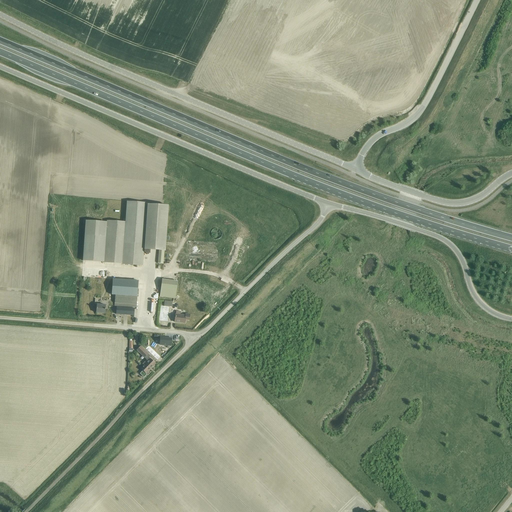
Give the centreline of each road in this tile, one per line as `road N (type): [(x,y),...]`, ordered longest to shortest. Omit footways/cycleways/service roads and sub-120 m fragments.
road 1 (trunk): [(511,237),(326,177),(0,40)]
road 2 (trunk): [(0,52),(376,207),(511,248)]
road 3 (unclassified): [(356,168),(0,11)]
road 4 (unclassified): [(0,66),(329,204)]
road 5 (unclassified): [(329,204),(437,235),(459,255),(481,304),(511,319)]
road 6 (unclassified): [(356,168),(375,137),(423,106),(475,0)]
road 7 (unclassified): [(194,340),(329,204)]
road 8 (unclassified): [(511,172),(479,198),(453,204),(356,168)]
road 9 (track): [(145,388),(26,511)]
